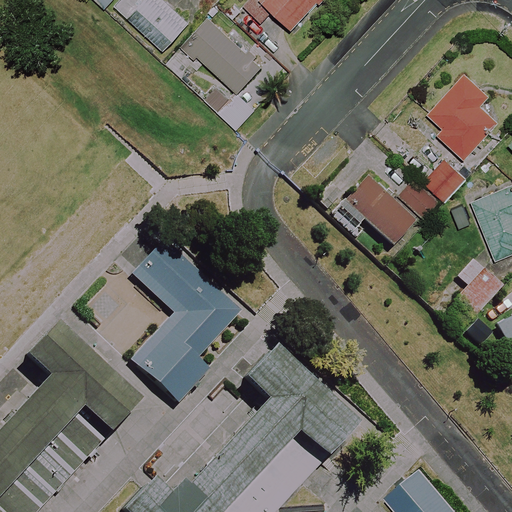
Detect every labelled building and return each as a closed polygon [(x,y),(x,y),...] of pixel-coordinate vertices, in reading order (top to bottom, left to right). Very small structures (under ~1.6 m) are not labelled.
[(112,0),(90,0),(104,11),(112,0)] [(121,0),(115,7),(162,52),(188,24),(162,0),(121,0)] [(257,0),(245,12),(259,26),(272,13),(292,33),(319,5),(322,3),(324,0),(257,0)] [(261,67),(207,19),(183,46),(237,93),(261,67)] [(487,98),(463,75),(426,115),(441,129),(435,135),(463,160),(497,123),(479,107),(487,98)] [(254,111),(235,93),(217,113),(236,130),(254,111)] [(126,158),(54,232),(81,258),(153,184),(126,158)] [(442,163),(422,183),(443,203),(462,183),(442,163)] [(416,218),(368,172),(338,202),(386,249),(416,218)] [(412,181),(398,196),(422,218),(436,202),(412,181)] [(511,186),(471,203),(494,261),(511,253),(511,186)] [(120,355),(169,403),(203,368),(192,358),(237,311),(161,238),(126,273),(164,310),(120,355)] [(0,354),(85,267),(56,239),(19,276),(13,269),(0,282),(0,354)] [(499,289),(468,260),(451,277),(464,290),(449,305),(467,322),(499,289)] [(511,316),(493,328),(511,361),(511,316)] [(0,511),(25,511),(135,399),(50,317),(11,357),(35,381),(0,416),(0,511)] [(138,472),(106,505),(112,511),(264,511),(351,424),(265,341),(231,376),(256,400),(162,496),(138,472)] [(458,511),(419,466),(383,496),(396,511),(458,511)]
